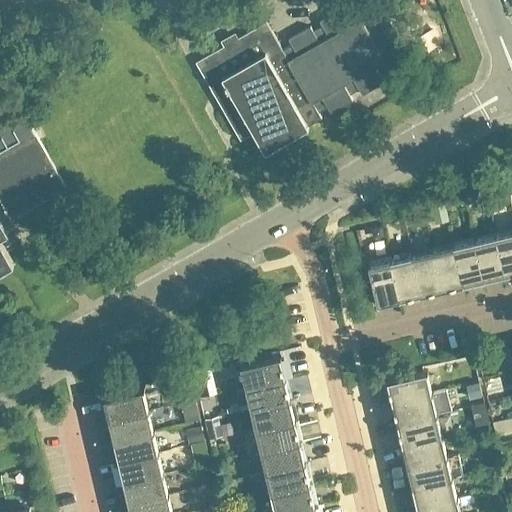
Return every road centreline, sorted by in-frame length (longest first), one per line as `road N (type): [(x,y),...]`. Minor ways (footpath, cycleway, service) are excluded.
road 1 (unclassified): [(0,383),(295,214)]
road 2 (unclassified): [(295,214),(480,108)]
road 3 (residential): [(329,348),(511,305)]
road 4 (residential): [(368,511),(329,348)]
road 5 (residential): [(329,348),(295,214)]
